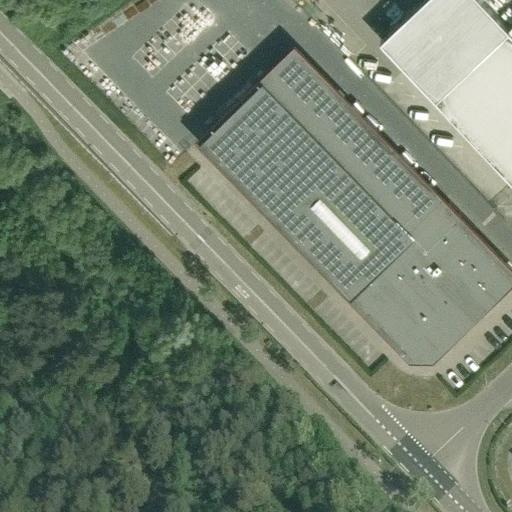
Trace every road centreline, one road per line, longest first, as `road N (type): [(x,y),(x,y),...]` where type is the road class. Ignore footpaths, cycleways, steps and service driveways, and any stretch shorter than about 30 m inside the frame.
road 1 (tertiary): [(0,33),(420,468)]
road 2 (unclassified): [(420,468),(511,382)]
